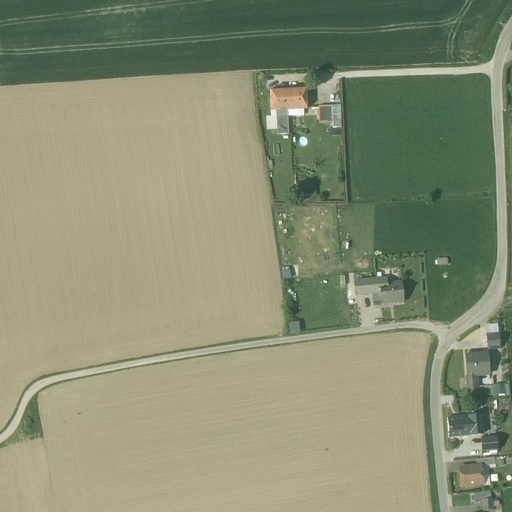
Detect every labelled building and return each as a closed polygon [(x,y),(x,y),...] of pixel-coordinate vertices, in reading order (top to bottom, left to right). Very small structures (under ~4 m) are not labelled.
[(306,89),(270,90),(271,110),(276,110),(276,116),(287,116),(287,110),(307,109),(306,89)] [(332,106),(319,107),(319,123),(332,122),(332,106)] [(340,106),(332,106),(332,122),(335,122),(335,128),(341,128),(340,106)] [(287,116),(276,116),(277,134),(288,133),(287,116)] [(309,197),(306,197),(306,199),(315,200),(316,191),(310,191),(309,197)] [(398,278),(371,280),(372,293),(379,292),(380,303),(393,302),(393,304),(403,303),(401,283),(399,284),(398,278)] [(371,280),(354,282),(355,295),(372,293),(371,280)] [(290,333),(299,333),(299,321),(290,321),(290,333)] [(488,354),(465,355),(467,388),(477,388),(476,375),(489,375),(488,354)] [(494,395),(510,395),(509,384),(494,384),(494,395)] [(445,405),(447,413),(457,412),(455,403),(445,405)] [(480,415),(469,416),(471,435),(482,434),(480,415)] [(469,416),(448,418),(449,437),(471,435),(469,416)] [(496,437),(480,438),(481,452),(497,451),(496,437)] [(494,458),(476,460),(476,467),(481,466),(487,466),(494,465),(494,458)] [(476,467),(459,468),(461,486),(463,486),(465,488),(471,487),(473,485),(483,484),(483,486),(490,486),(487,466),(481,466),(476,467)] [(492,500),(482,501),(483,511),(493,511),(492,500)]
